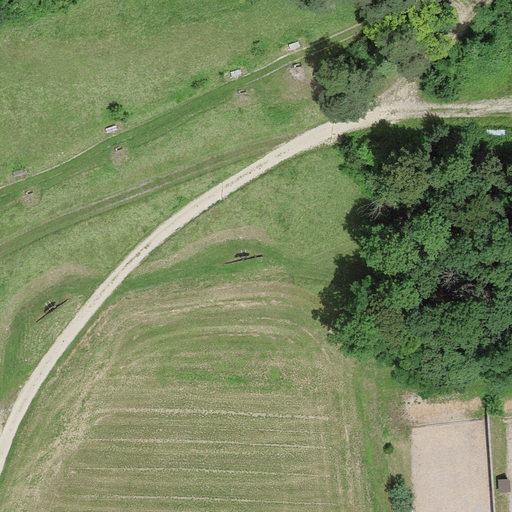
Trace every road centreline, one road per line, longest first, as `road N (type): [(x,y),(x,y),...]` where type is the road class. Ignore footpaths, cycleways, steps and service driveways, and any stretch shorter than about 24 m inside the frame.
road 1 (track): [(0,440),(15,408),(127,259),(183,212),(336,119),(406,95),(463,15)]
road 2 (track): [(377,511),(369,373)]
